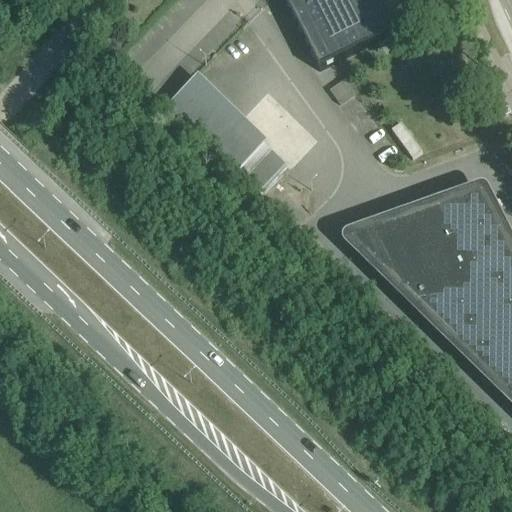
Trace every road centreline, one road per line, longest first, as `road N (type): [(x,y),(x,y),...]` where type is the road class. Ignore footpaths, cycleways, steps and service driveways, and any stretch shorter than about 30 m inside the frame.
road 1 (primary): [(370,511),(0,159)]
road 2 (primary): [(0,244),(280,511)]
road 3 (unclassified): [(0,110),(104,0)]
